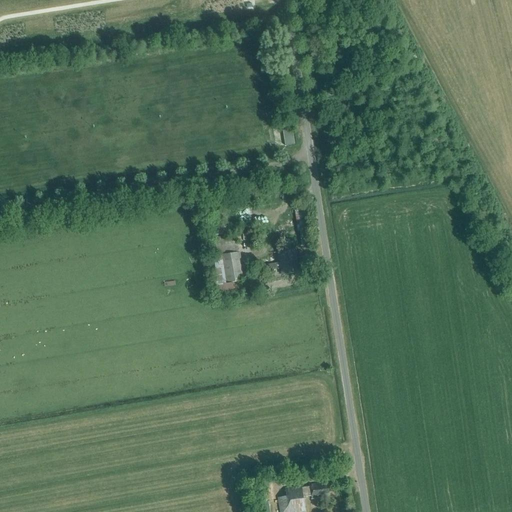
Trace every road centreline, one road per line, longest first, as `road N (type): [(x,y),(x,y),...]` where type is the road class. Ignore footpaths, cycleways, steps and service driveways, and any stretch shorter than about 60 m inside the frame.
road 1 (unclassified): [(366,511),(287,0)]
road 2 (track): [(311,154),(0,209)]
